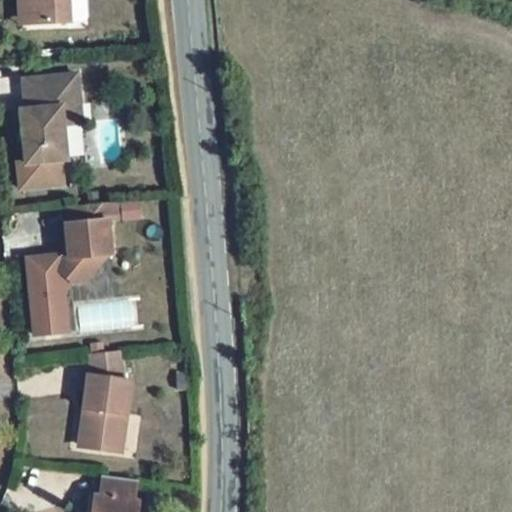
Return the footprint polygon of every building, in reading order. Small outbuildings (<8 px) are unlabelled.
[(17,0),(18,27),(84,24),(84,19),(83,0),(17,0)] [(75,77),(21,81),(24,111),(20,112),(24,167),(64,164),(61,128),(79,127),(75,77)] [(115,201),(68,206),(70,224),(66,224),(67,240),(62,241),(64,256),(59,259),(55,257),(27,260),(35,336),(68,332),(64,294),(73,282),(86,281),(93,272),(107,256),(112,255),(108,220),(116,219),(115,201)] [(117,354),(88,357),(90,379),(86,378),(81,411),(90,412),(83,449),(117,456),(128,385),(121,384),(117,354)] [(131,483),(104,479),(101,499),(96,498),(93,511),(132,511),(134,502),(129,501),(131,483)]
